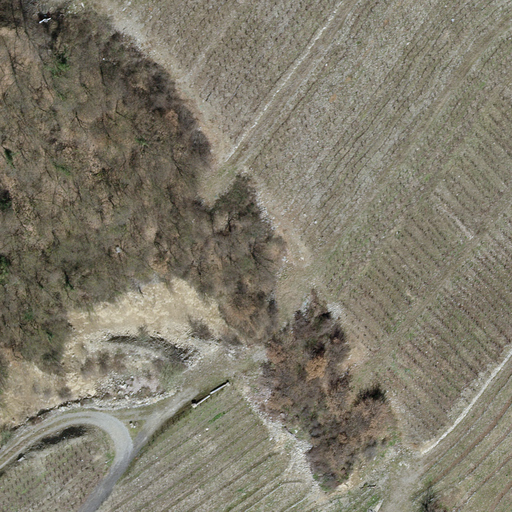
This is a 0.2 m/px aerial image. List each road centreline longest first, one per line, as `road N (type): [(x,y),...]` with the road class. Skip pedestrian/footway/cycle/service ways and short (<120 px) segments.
road 1 (track): [(511,24),(312,276)]
road 2 (track): [(0,465),(42,431),(77,421),(141,434),(90,511)]
road 3 (track): [(354,0),(237,158)]
road 4 (track): [(511,199),(394,348)]
